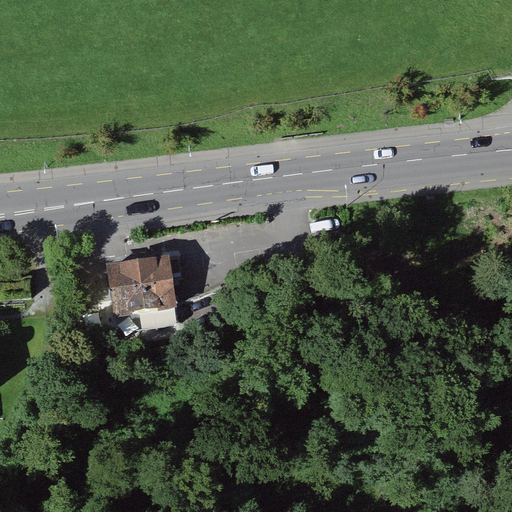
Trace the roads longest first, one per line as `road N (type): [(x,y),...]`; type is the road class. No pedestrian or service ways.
road 1 (primary): [(137,198),(511,150)]
road 2 (primary): [(0,227),(137,198)]
road 3 (primary): [(137,198),(0,203)]
